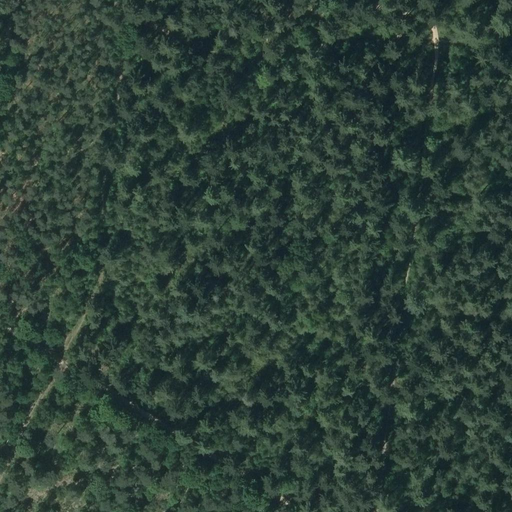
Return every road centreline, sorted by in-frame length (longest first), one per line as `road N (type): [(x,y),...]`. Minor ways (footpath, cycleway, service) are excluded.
road 1 (unknown): [(380,511),(435,42),(429,23),(412,14),(373,7),(292,11)]
road 2 (track): [(130,0),(126,15),(150,33),(227,57),(366,36),(511,43)]
road 3 (track): [(0,328),(141,411),(284,511)]
